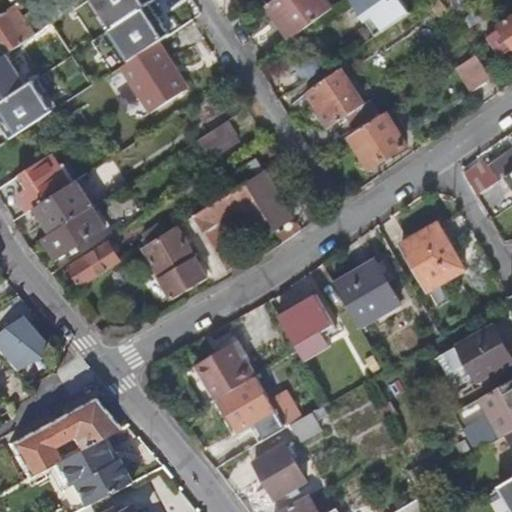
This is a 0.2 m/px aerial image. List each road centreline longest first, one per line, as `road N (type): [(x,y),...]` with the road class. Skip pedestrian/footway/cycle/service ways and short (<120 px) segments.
road 1 (residential): [(109,367),(349,222),(511,105)]
road 2 (residential): [(109,367),(223,511)]
road 3 (residential): [(0,226),(109,367)]
